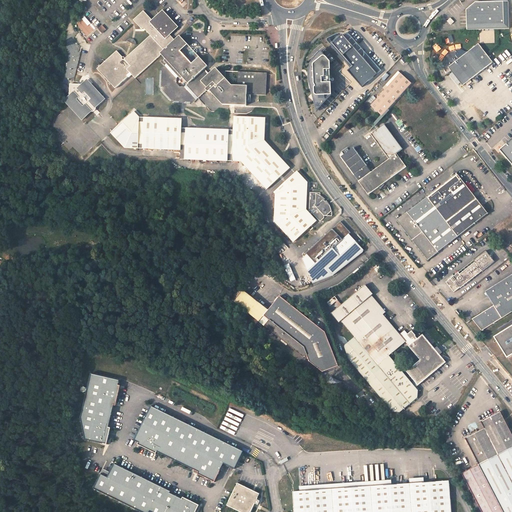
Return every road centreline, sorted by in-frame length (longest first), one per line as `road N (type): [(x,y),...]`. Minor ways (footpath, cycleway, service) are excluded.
road 1 (secondary): [(288,77),(326,179),(511,402)]
road 2 (unknown): [(269,476),(301,457),(424,452),(443,463),(469,511)]
road 3 (residential): [(421,75),(504,180)]
